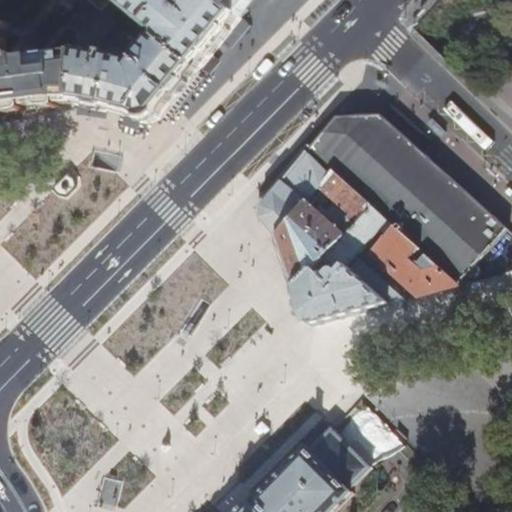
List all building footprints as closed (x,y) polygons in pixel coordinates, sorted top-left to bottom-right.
[(34,0),(0,0),(0,113),(8,112),(17,109),(26,108),(59,105),(77,105),(80,71),(82,34),(100,12),(89,2),(47,51),(38,58),(21,60),(20,55),(15,56),(15,60),(9,61),(6,46),(12,24),(34,0)] [(90,0),(102,10),(102,9),(105,11),(114,0),(90,0)] [(114,0),(105,11),(112,18),(124,3),(156,32),(161,32),(162,37),(201,70),(243,18),(221,0),(188,0),(182,7),(174,0),(114,0)] [(221,0),(243,18),(256,0),(221,0)] [(99,34),(112,18),(105,11),(102,9),(102,10),(100,12),(82,34),(80,71),(77,105),(79,105),(107,109),(111,110),(122,113),(127,115),(134,117),(141,120),(146,122),(160,119),(175,101),(201,70),(162,37),(158,38),(152,44),(146,39),(138,40),(129,50),(130,56),(129,64),(125,63),(126,58),(123,58),(123,49),(110,47),(109,55),(101,54),(104,39),(99,34)] [(0,124),(28,118),(26,108),(17,109),(8,112),(0,113),(0,124)] [(146,122),(141,120),(134,117),(127,115),(122,113),(118,128),(142,136),(146,122)] [(511,231),(381,117),(337,121),(312,151),(337,173),(374,207),(382,214),(398,228),(429,257),(459,285),(511,231)] [(337,173),(312,151),(298,169),(273,199),(265,208),(266,219),(279,237),(337,173)] [(346,213),(358,224),(374,207),(337,173),(279,237),(278,238),(287,257),(291,267),(298,291),(317,269),(325,261),(331,254),(347,237),(330,221),(334,217),(338,221),(346,213)] [(75,174),(62,187),(64,189),(66,191),(70,191),(74,191),(77,188),(80,185),(80,182),(79,178),(77,176),(75,174)] [(327,278),(317,269),(298,291),(299,295),(302,316),(315,325),(406,300),(360,260),(357,264),(354,262),(383,230),(390,236),(398,228),(382,214),(374,207),(358,224),(347,237),(331,254),(325,261),(334,268),(329,273),(327,278)] [(460,285),(459,285),(429,257),(398,228),(390,236),(374,253),(422,296),(460,285)] [(374,468),(335,430),(313,453),(309,449),(262,497),(259,500),(258,499),(244,511),(337,511),(355,494),(352,491),(374,468)]
